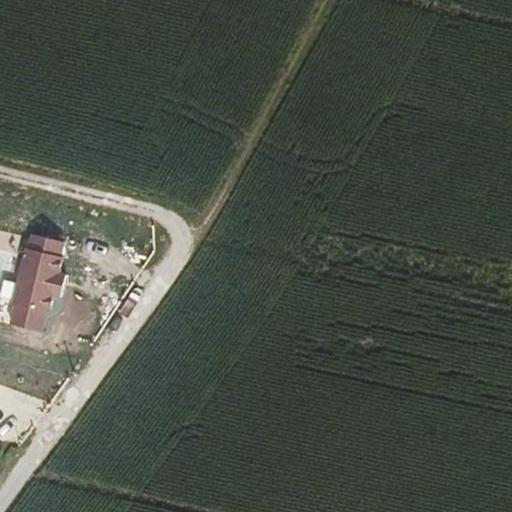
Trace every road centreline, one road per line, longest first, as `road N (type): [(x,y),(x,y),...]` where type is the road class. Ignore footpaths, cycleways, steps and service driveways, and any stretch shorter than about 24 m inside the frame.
road 1 (unclassified): [(178,247),(0,502)]
road 2 (residential): [(0,176),(167,219),(178,247)]
